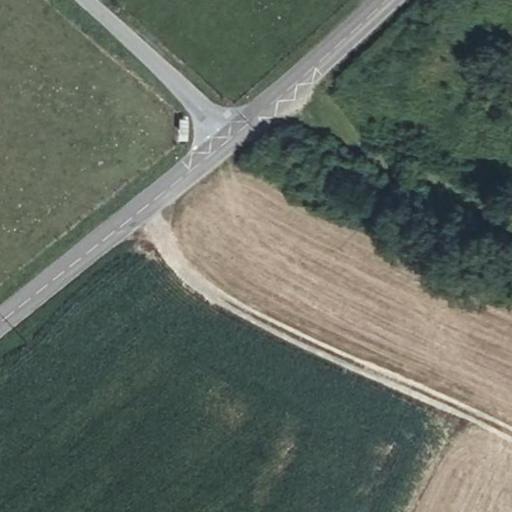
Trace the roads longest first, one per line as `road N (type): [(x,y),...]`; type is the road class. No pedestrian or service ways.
road 1 (track): [(511,434),(205,286),(134,209)]
road 2 (tertiary): [(0,315),(219,142)]
road 3 (tertiary): [(219,142),(373,0)]
road 4 (unclassified): [(219,142),(80,0)]
